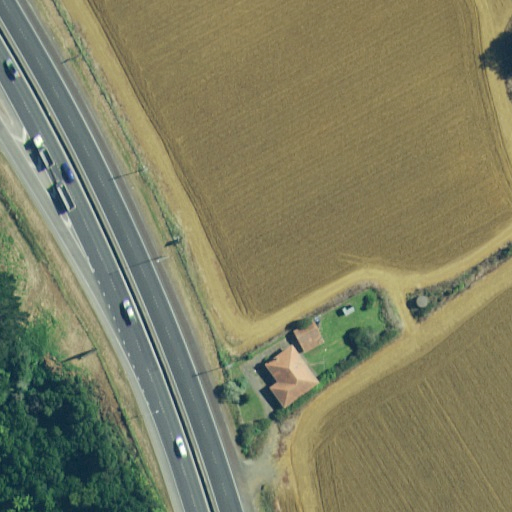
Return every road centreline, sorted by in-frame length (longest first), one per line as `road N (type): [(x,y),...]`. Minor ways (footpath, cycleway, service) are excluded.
road 1 (motorway): [(0,6),(120,235),(227,511)]
road 2 (motorway): [(127,337),(77,214),(0,71)]
road 3 (motorway): [(127,337),(0,140)]
road 4 (motorway): [(193,511),(127,337)]
